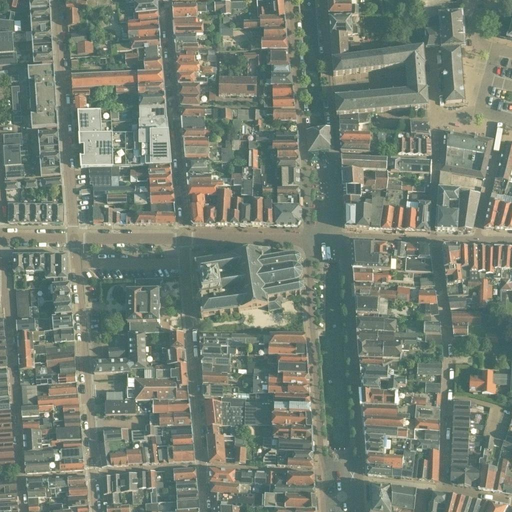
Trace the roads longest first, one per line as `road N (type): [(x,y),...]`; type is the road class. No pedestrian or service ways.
road 1 (residential): [(443,491),(447,341),(433,241)]
road 2 (residential): [(2,238),(19,478)]
road 3 (residential): [(185,238),(166,0)]
road 4 (residential): [(290,0),(309,237)]
road 5 (residential): [(74,237),(57,0)]
road 6 (residential): [(90,474),(74,237)]
road 7 (residential): [(309,237),(321,474)]
road 8 (residential): [(322,0),(339,236)]
road 9 (residential): [(202,467),(185,238)]
road 10 (residential): [(477,114),(493,49),(478,44),(472,0)]
road 11 (residential): [(475,241),(504,118)]
road 12 (residential): [(185,238),(309,237)]
